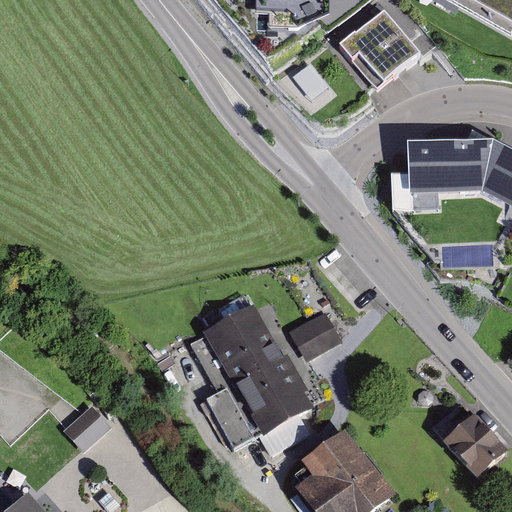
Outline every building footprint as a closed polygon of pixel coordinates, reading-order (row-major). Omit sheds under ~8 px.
[(298,31),(330,16),(330,0),(256,0),(257,18),(270,18),(270,31),(298,31)] [(511,0),(460,0),(511,28),(511,0)] [(418,58),(379,13),(339,48),(378,93),(418,58)] [(307,92),(296,99),(306,116),(336,98),(315,62),(296,73),(307,92)] [(511,156),(494,147),(408,152),(410,202),(484,198),(511,212),(511,156)] [(255,308),(204,337),(224,373),(275,344),(255,308)] [(290,337),(307,367),(344,345),(326,315),(290,337)] [(295,379),(275,344),(224,373),(244,408),(295,379)] [(295,379),(244,408),(264,444),(315,415),(295,379)] [(92,410),(64,436),(85,458),(113,432),(92,410)] [(500,454),(464,414),(435,439),(472,480),(500,454)] [(305,481),(288,493),(301,511),(371,511),(386,502),(339,435),(295,467),(305,481)] [(40,511),(29,499),(13,511),(40,511)]
